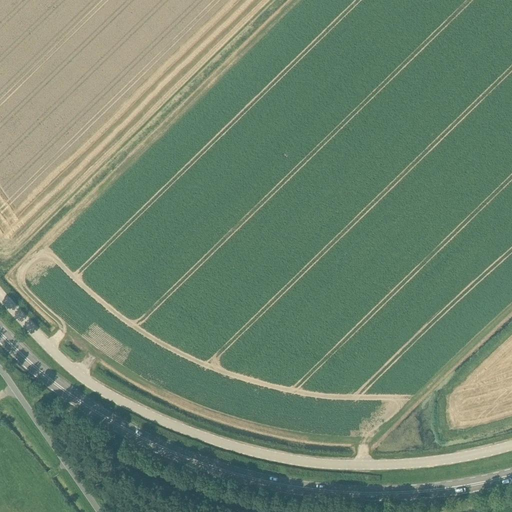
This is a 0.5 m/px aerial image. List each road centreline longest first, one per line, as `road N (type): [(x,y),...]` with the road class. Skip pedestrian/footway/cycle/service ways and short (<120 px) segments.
road 1 (unclassified): [(511,446),(361,467),(250,453),(116,401),(70,369),(0,296)]
road 2 (primary): [(511,476),(372,495),(231,474),(114,424),(0,333)]
